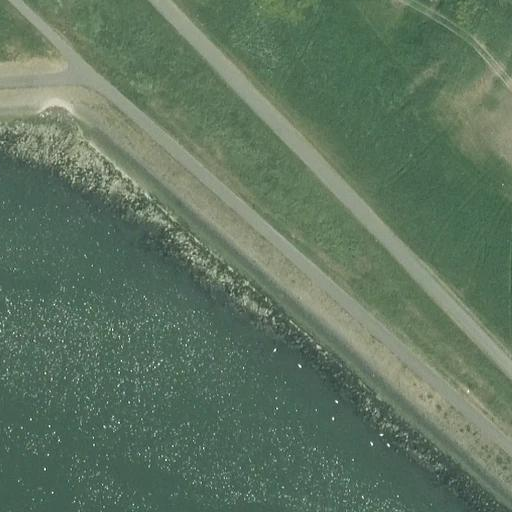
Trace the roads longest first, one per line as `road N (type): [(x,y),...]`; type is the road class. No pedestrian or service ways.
road 1 (unclassified): [(511,451),(87,81),(0,86)]
road 2 (track): [(400,0),(479,50),(511,87)]
